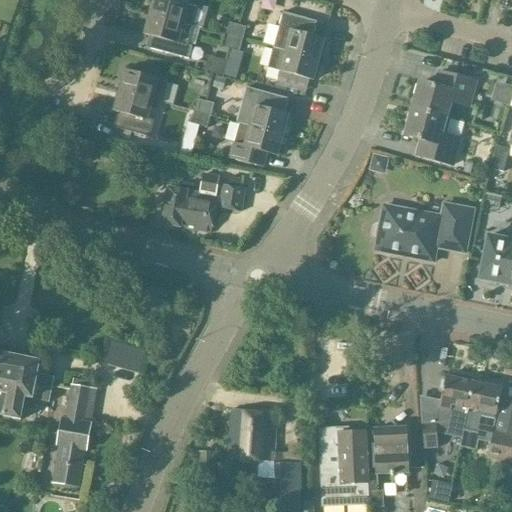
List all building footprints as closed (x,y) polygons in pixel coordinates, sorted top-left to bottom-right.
[(203,0),(178,0),(178,2),(169,0),(153,0),(149,16),(191,27),(196,8),(201,10),(203,0)] [(185,48),(185,47),(191,27),(149,16),(144,36),(168,42),(165,55),(187,61),(191,49),(185,48)] [(229,24),(225,37),(233,40),(237,26),(229,24)] [(246,28),(237,26),(233,40),(242,42),(246,28)] [(274,49),(273,50),(317,62),(323,42),(289,33),(284,51),(274,49)] [(225,37),(223,48),(230,50),(233,40),(225,37)] [(242,42),(233,40),(230,50),(239,53),(242,42)] [(291,77),(312,83),(317,62),(273,50),(268,70),(279,73),(276,86),(287,89),(291,77)] [(118,92),(151,101),(160,104),(166,84),(123,73),(118,92)] [(435,87),(420,83),(413,110),(445,119),(450,104),(468,108),(474,83),(439,74),(435,87)] [(492,99),(510,103),(511,94),(511,85),(496,82),(492,99)] [(248,128),(282,137),(287,117),(264,111),(268,94),(246,88),(237,124),(249,127),(248,128)] [(152,123),(145,121),(151,101),(118,92),(112,113),(116,114),(112,129),(148,139),(152,123)] [(197,100),(194,113),(201,115),(205,102),(197,100)] [(214,104),(205,102),(201,115),(211,118),(214,104)] [(413,110),(405,137),(421,141),(417,157),(452,166),(459,140),(441,135),(445,119),(413,110)] [(194,113),(191,125),(198,126),(201,115),(194,113)] [(198,126),(208,129),(211,118),(201,115),(198,126)] [(229,160),(264,169),(268,155),(276,157),(282,137),(248,128),(243,146),(233,144),(229,160)] [(491,170),(503,174),(509,150),(497,147),(491,170)] [(162,226),(210,234),(215,209),(241,213),(245,190),(222,187),(220,199),(216,199),(219,177),(203,174),(199,196),(168,191),(162,226)] [(437,248),(465,254),(474,211),(444,205),(441,217),(384,206),(380,225),(374,224),(372,236),(378,237),(375,251),(434,263),(437,248)] [(511,243),(488,239),(480,282),(511,288),(511,243)] [(108,340),(103,364),(141,371),(146,348),(108,340)] [(21,421),(25,398),(49,402),(54,379),(37,375),(39,362),(0,354),(0,416),(4,417),(21,421)] [(436,433),(445,434),(451,409),(467,413),(466,421),(474,382),(446,376),(440,403),(436,422),(421,423),(424,451),(438,450),(436,433)] [(479,427),(493,430),(502,388),(474,382),(466,421),(464,430),(478,433),(479,427)] [(52,484),(79,489),(86,450),(91,425),(83,423),(89,389),(73,386),(67,421),(62,420),(57,445),(58,445),(52,484)] [(231,410),(230,464),(268,464),(270,410),(231,410)] [(322,508),(369,506),(368,484),(365,433),(349,434),(349,428),(318,429),(322,508)] [(407,428),(373,430),(375,475),(375,476),(378,476),(390,475),(391,476),(392,477),(393,476),(395,475),(408,474),(407,428)] [(487,472),(498,474),(506,435),(496,433),(487,472)] [(511,460),(511,436),(506,435),(498,474),(509,477),(511,460)] [(429,497),(449,502),(453,485),(433,480),(429,497)]
